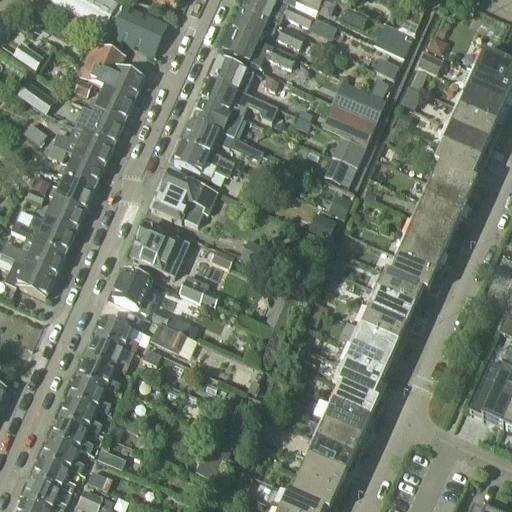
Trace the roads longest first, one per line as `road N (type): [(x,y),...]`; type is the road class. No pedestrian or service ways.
road 1 (residential): [(0,496),(213,0)]
road 2 (residential): [(403,430),(511,183)]
